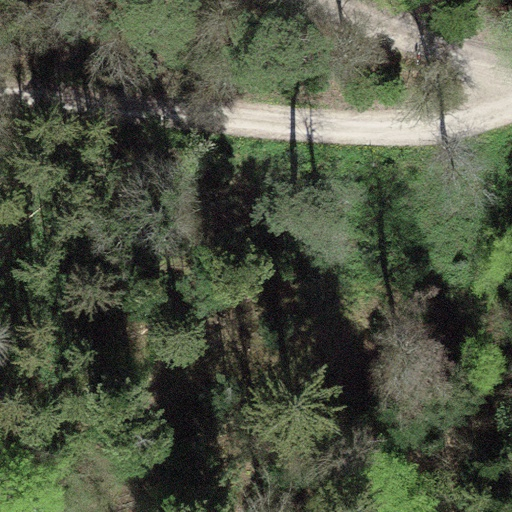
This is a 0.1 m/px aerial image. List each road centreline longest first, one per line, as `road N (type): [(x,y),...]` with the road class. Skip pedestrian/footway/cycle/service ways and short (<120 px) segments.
road 1 (track): [(0,96),(388,131),(487,120),(511,106)]
road 2 (track): [(511,68),(432,50),(317,0)]
